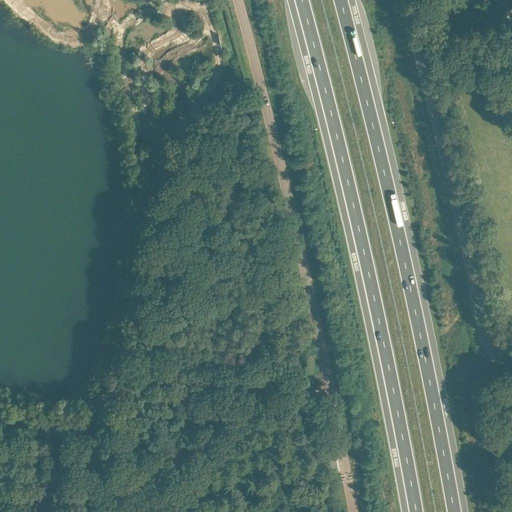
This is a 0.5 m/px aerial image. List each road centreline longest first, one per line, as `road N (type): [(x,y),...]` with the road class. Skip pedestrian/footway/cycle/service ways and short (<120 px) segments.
road 1 (trunk): [(453,511),(382,155),(339,0)]
road 2 (trunk): [(301,0),(416,511)]
road 3 (unclassified): [(342,455),(237,0)]
road 4 (unclassified): [(511,361),(485,344),(403,0)]
road 5 (unclassified): [(0,498),(274,479),(342,455)]
